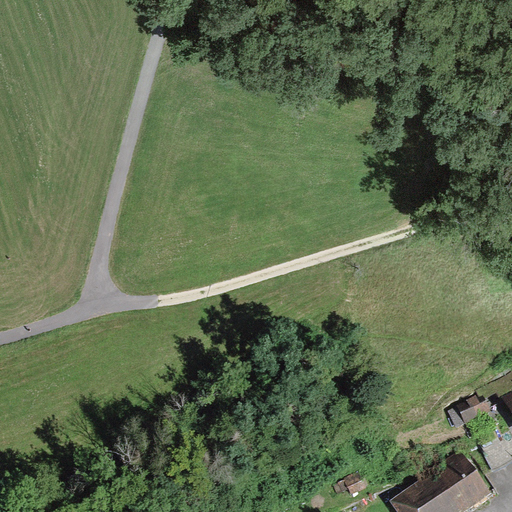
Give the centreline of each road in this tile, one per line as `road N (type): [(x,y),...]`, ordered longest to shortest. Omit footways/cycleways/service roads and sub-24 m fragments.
road 1 (track): [(0,337),(214,286),(511,200)]
road 2 (track): [(97,313),(99,262),(164,0)]
